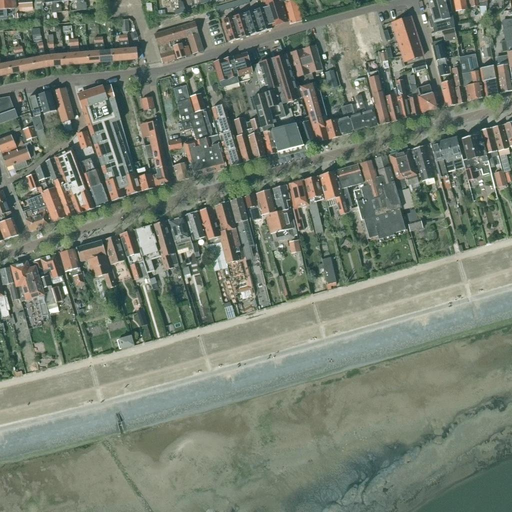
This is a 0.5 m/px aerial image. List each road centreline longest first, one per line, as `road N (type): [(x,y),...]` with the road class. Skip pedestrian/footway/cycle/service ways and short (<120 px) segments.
road 1 (residential): [(446,123),(176,200)]
road 2 (residential): [(403,0),(150,72)]
road 3 (residential): [(176,200),(28,247)]
road 4 (residential): [(5,185),(75,133),(68,79)]
road 5 (residential): [(176,200),(150,72)]
road 6 (residential): [(446,123),(413,0)]
